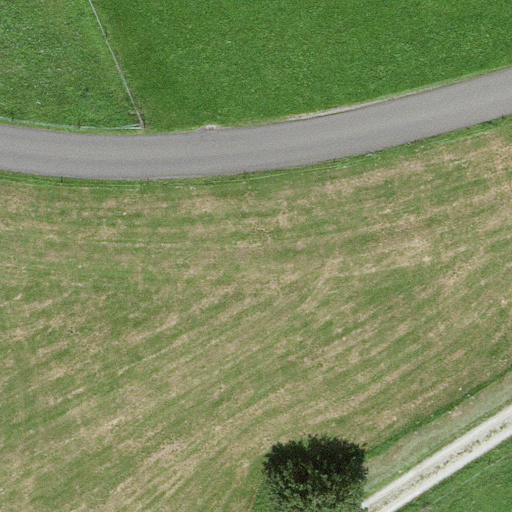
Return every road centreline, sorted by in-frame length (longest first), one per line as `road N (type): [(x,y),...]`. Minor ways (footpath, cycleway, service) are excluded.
road 1 (unclassified): [(0,152),(116,163),(224,158),(345,141),(511,97)]
road 2 (track): [(375,511),(511,425)]
